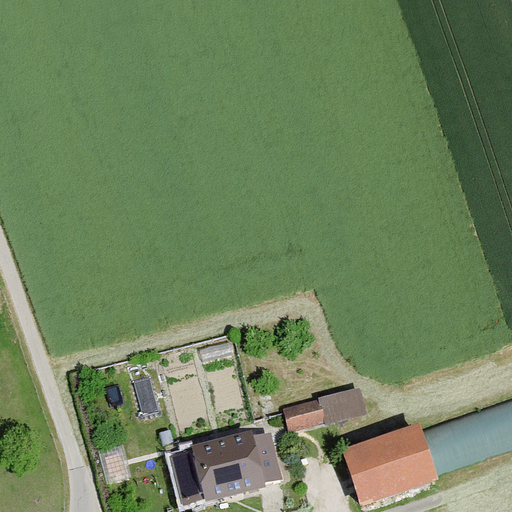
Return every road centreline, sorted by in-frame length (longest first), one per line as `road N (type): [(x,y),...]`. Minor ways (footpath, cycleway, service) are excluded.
road 1 (track): [(94,511),(0,245)]
road 2 (track): [(392,511),(511,470)]
